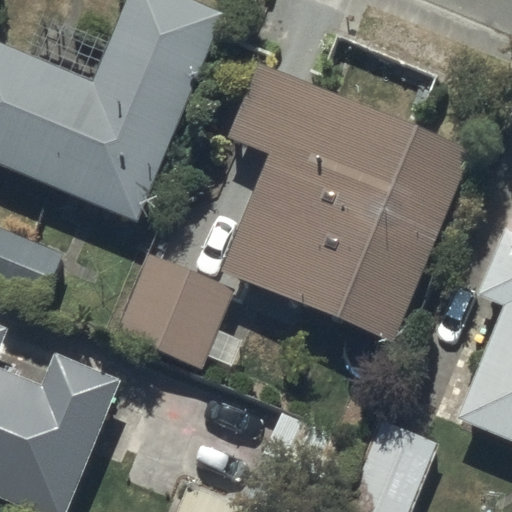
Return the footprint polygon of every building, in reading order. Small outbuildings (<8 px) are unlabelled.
[(0,37),(0,159),(144,219),(231,11),(204,0),(131,0),(99,79),(0,37)] [(394,340),(470,147),(261,62),(231,138),(273,155),(226,273),(394,340)] [(0,226),(0,289),(44,307),(66,254),(0,226)] [(504,305),(461,418),(511,437),(511,231),(507,230),(482,295),(504,305)] [(153,256),(122,331),(203,368),(208,356),(231,366),(243,339),(218,328),(234,290),(153,256)] [(0,496),(40,511),(68,511),(121,378),(58,353),(48,381),(0,362),(0,342),(8,322),(0,319),(0,496)] [(359,443),(333,430),(332,433),(283,411),(266,448),(341,482),(359,443)] [(410,511),(438,443),(381,420),(344,511),(410,511)] [(263,511),(208,488),(206,493),(191,487),(180,511),(263,511)]
